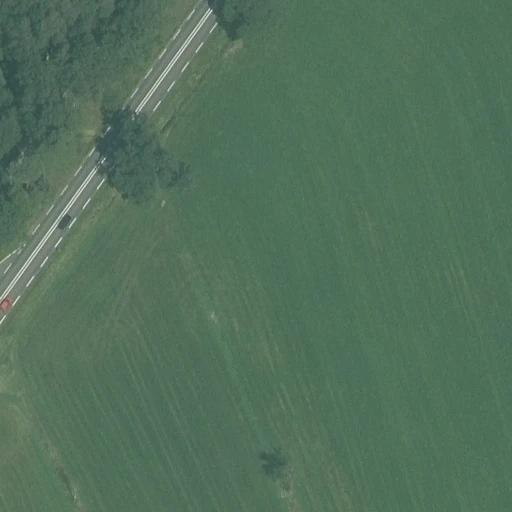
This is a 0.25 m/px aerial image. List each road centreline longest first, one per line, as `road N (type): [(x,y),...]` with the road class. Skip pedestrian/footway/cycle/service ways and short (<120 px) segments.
road 1 (primary): [(0,302),(218,0)]
road 2 (unclassified): [(0,191),(140,0)]
